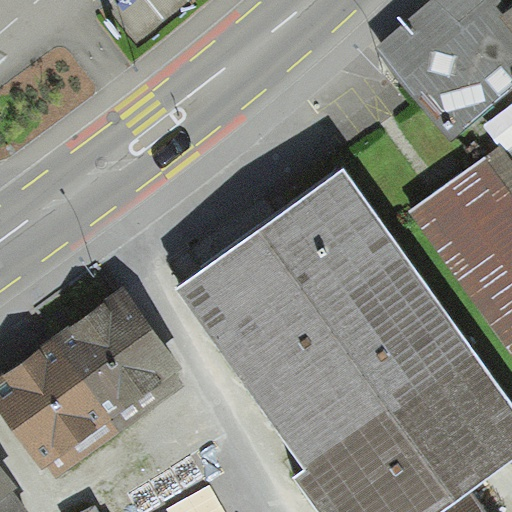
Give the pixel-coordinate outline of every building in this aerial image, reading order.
[(502,0),(426,0),(368,48),(446,144),(511,90),(511,6),(510,8),(502,0)] [(511,182),(489,150),(406,208),(511,358),(511,182)] [(511,409),(336,167),(163,292),(294,472),(274,486),(292,511),(478,511),(464,492),(511,457),(511,409)] [(178,374),(115,288),(0,372),(0,418),(41,474),(178,374)] [(236,511),(201,448),(116,494),(125,511),(236,511)] [(0,510),(10,504),(0,488),(0,510)]
